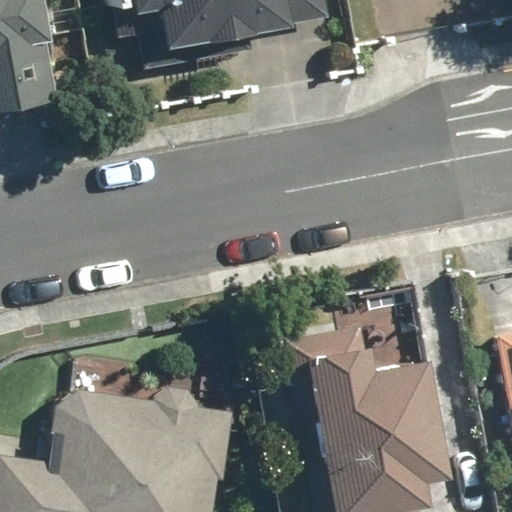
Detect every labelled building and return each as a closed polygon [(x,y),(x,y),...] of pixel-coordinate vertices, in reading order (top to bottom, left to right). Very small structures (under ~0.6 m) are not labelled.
[(0,0),(0,105),(43,98),(33,39),(38,38),(31,0),(0,0)] [(146,6),(153,45),(313,14),(310,0),(119,0),(122,11),(146,6)] [(416,502),(411,477),(434,473),(411,354),(352,365),(343,318),(265,332),(299,511),(399,511),(398,506),(416,502)] [(511,511),(511,324),(477,331),(510,511),(511,511)] [(196,511),(202,474),(208,475),(217,406),(185,402),(175,385),(157,382),(138,395),(66,385),(44,402),(36,457),(0,451),(0,511),(196,511)]
